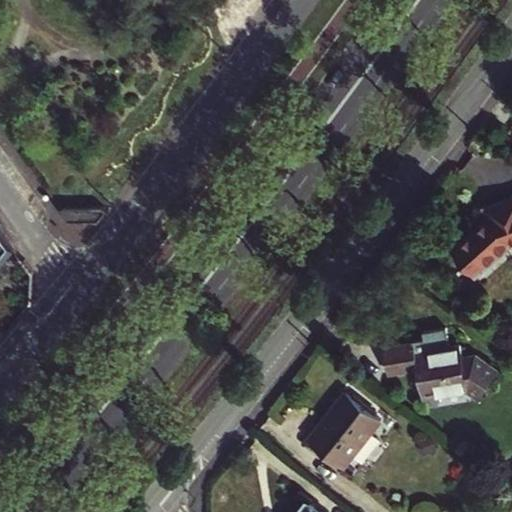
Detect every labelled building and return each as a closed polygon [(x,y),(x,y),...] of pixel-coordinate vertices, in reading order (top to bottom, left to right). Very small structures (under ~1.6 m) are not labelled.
[(511,199),(485,206),(487,215),(450,244),(458,255),(454,258),(458,264),(463,261),(470,271),(510,241),(511,240),(511,199)] [(97,218),(106,206),(101,202),(65,203),(59,206),(69,219),(97,218)] [(0,253),(11,240),(0,224),(0,253)] [(425,390),(470,381),(478,388),(497,363),(476,347),(462,350),(460,338),(451,339),(448,321),(425,325),(426,332),(416,334),(416,337),(385,342),(390,370),(421,364),(425,390)] [(348,387),(310,435),(346,464),(384,416),(348,387)] [(322,511),(309,501),(300,511),(322,511)]
